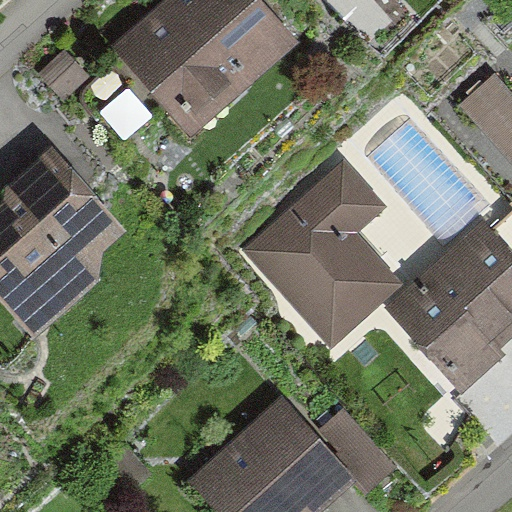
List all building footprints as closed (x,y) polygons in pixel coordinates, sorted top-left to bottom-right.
[(301,41),(264,0),(164,0),(112,47),(193,137),(301,41)] [(91,77),(66,49),(38,74),(64,102),(91,77)] [(511,87),(498,71),(460,105),(511,164),(511,87)] [(128,230),(56,146),(0,194),(0,299),(35,341),(101,285),(104,250),(128,230)] [(388,206),(346,160),(246,251),(334,348),(406,283),(359,232),(388,206)] [(511,337),(511,247),(486,218),(385,306),(462,394),(508,355),(501,347),(511,337)] [(317,432),(285,395),(190,479),(219,511),(321,511),(355,482),(367,495),(399,467),(345,407),(317,432)] [(154,474),(128,446),(93,477),(119,505),(154,474)]
